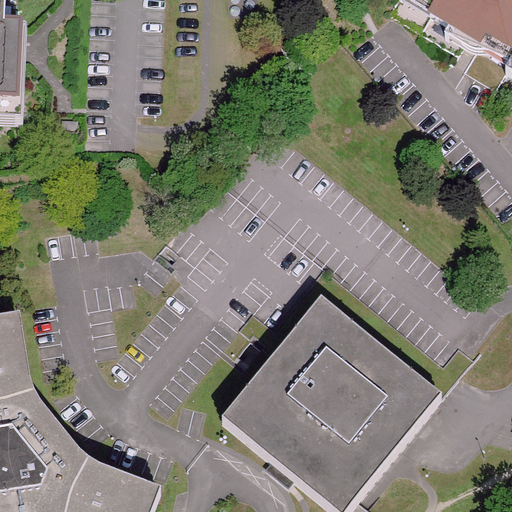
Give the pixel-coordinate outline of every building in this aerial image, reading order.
[(0,0),(0,117),(5,118),(5,117),(7,90),(12,90),(14,56),(16,12),(2,12),(2,0),(0,0)] [(406,0),(396,0),(388,14),(420,33),(425,25),(401,10),(406,0)] [(511,0),(509,6),(498,0),(406,0),(401,10),(425,25),(420,33),(440,45),(452,52),(456,45),(505,73),(500,81),(498,84),(511,91),(511,0)] [(452,52),(440,45),(435,53),(448,61),(454,61),(459,59),(461,59),(463,59),(500,81),(505,73),(456,45),(452,52)] [(511,91),(498,84),(495,89),(508,96),(510,99),(511,100),(511,91)] [(272,377),(221,438),(306,511),(356,511),(435,419),(318,322),(272,377)] [(26,392),(20,347),(19,339),(0,341),(0,511),(154,511),(93,486),(86,482),(72,470),(40,427),(32,413),(26,392)]
